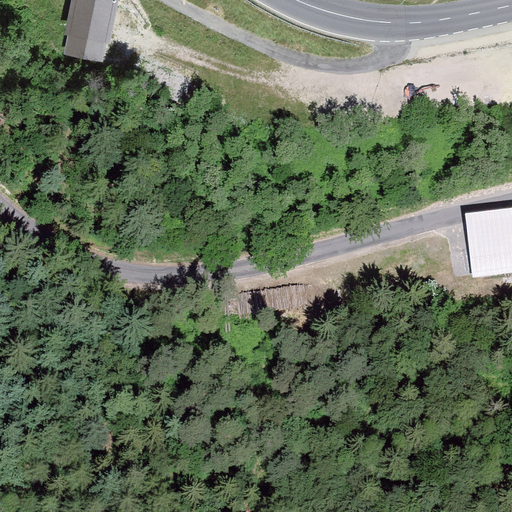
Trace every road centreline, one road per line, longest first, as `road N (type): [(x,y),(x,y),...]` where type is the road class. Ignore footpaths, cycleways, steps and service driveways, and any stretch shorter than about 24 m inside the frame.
road 1 (track): [(290,511),(195,356),(184,274)]
road 2 (track): [(171,0),(287,55),(338,65),(384,60),(395,24)]
road 3 (secondary): [(511,7),(395,24),(294,0)]
